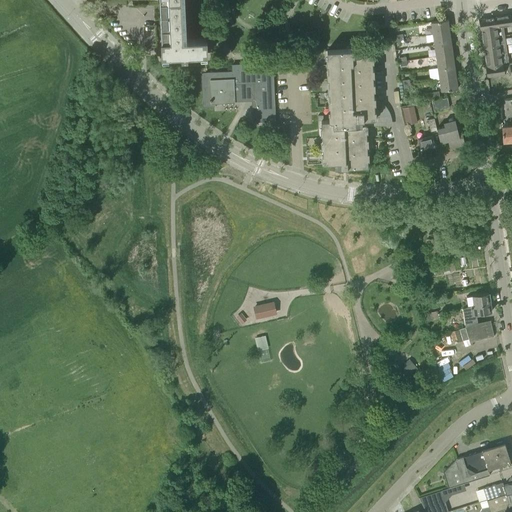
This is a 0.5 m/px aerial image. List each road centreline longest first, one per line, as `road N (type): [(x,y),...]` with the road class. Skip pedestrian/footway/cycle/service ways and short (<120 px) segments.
road 1 (residential): [(413,194),(323,188),(240,159),(177,114),(64,0)]
road 2 (residential): [(484,186),(461,6)]
road 3 (residential): [(511,396),(457,428),(378,511)]
road 4 (residential): [(511,354),(484,186)]
road 5 (residential): [(413,194),(390,102),(387,51)]
